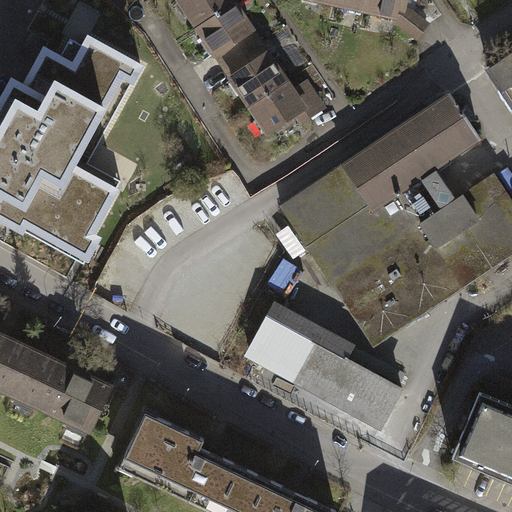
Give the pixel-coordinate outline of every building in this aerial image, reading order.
[(181,0),(199,26),(234,2),(232,0),(181,0)] [(365,0),(333,0),(333,3),(364,9),(365,0)] [(365,0),(364,9),(395,15),(397,4),(405,5),(405,0),(365,0)] [(0,214),(82,260),(121,193),(115,191),(121,180),(92,164),(145,67),(90,37),(102,15),(76,1),(49,50),(44,47),(22,87),(11,81),(0,101),(0,214)] [(224,66),(260,42),(234,2),(199,26),(224,66)] [(416,35),(425,23),(405,5),(397,4),(395,15),(395,22),(400,23),(416,35)] [(249,106),(285,82),(260,42),(224,66),(249,106)] [(511,50),(488,65),(511,101),(511,50)] [(285,82),(249,106),(266,131),(294,113),(300,122),(313,114),(323,107),(308,84),(292,93),(285,82)] [(449,92),(280,205),(334,285),(356,270),(383,311),(449,267),(461,285),(511,250),(511,202),(492,172),(421,220),(408,201),(428,188),(420,176),(479,136),(449,92)] [(271,285),(291,293),(303,266),(283,257),(271,285)] [(356,270),(334,285),(374,344),(461,285),(449,267),(383,311),(356,270)] [(248,350),(310,383),(329,348),(267,315),(248,350)] [(0,388),(17,396),(28,374),(16,368),(27,345),(0,332),(0,388)] [(111,384),(27,345),(16,368),(28,374),(17,396),(89,429),(111,384)] [(401,386),(329,348),(310,383),(383,421),(401,386)] [(511,482),(511,403),(478,390),(450,456),(511,482)] [(201,438),(152,416),(145,431),(134,426),(121,454),(135,461),(129,473),(209,510),(214,499),(230,506),(227,511),(330,511),(332,509),(197,447),(201,438)]
